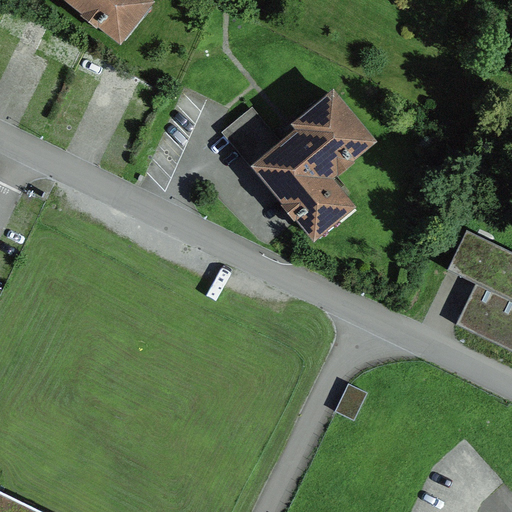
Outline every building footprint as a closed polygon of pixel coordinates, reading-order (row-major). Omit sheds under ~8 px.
[(63,0),(128,43),(153,3),(150,0),(63,0)] [(377,141),(330,87),(253,169),(318,248),(357,211),(335,185),(377,141)] [(511,250),(470,230),(449,273),(479,285),(459,326),(511,351),(511,250)] [(355,417),(369,392),(353,383),(339,408),(355,417)] [(41,511),(0,492),(0,511),(41,511)]
